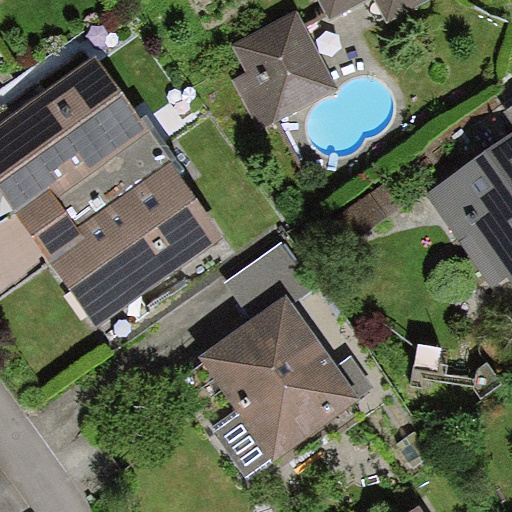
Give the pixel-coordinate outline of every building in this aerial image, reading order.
[(318,0),(328,19),(364,0),(374,0),(386,23),(431,0),(318,0)] [(262,128),(341,85),(300,11),(233,48),(247,74),(236,80),(262,128)] [(0,124),(0,201),(32,246),(68,220),(57,205),(79,189),(148,140),(92,60),(0,124)] [(511,104),(503,111),(511,124),(511,104)] [(511,134),(432,191),(496,283),(509,274),(511,278),(511,134)] [(80,237),(68,220),(32,246),(96,338),(222,250),(168,175),(101,222),(80,237)] [(378,224),(365,204),(343,217),(355,238),(378,224)] [(279,464),(360,408),(325,359),(294,315),(318,298),(284,250),(230,287),(259,329),(209,365),(279,464)]
